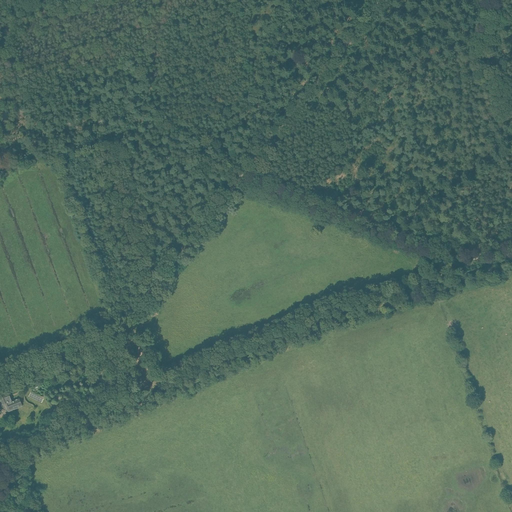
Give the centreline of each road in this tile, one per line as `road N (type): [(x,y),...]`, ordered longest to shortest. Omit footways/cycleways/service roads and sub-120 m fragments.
road 1 (track): [(0,380),(121,332),(241,178)]
road 2 (track): [(241,178),(442,259),(511,250)]
road 3 (track): [(380,0),(241,178)]
